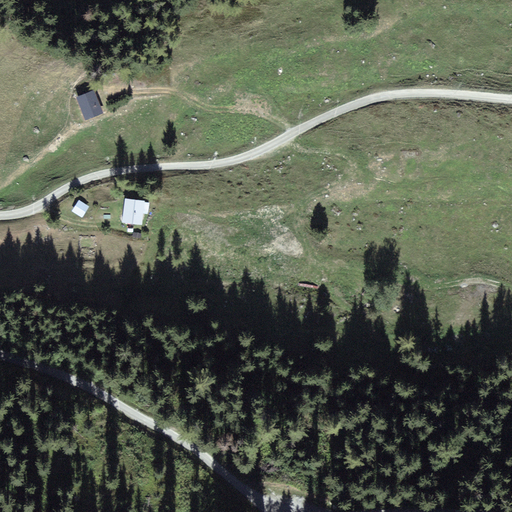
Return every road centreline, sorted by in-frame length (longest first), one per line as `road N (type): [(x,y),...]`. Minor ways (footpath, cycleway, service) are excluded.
road 1 (track): [(511,100),(407,94),(304,124),(246,155),(115,170),(0,215)]
road 2 (track): [(0,354),(93,388),(181,437),(254,500),(281,511)]
